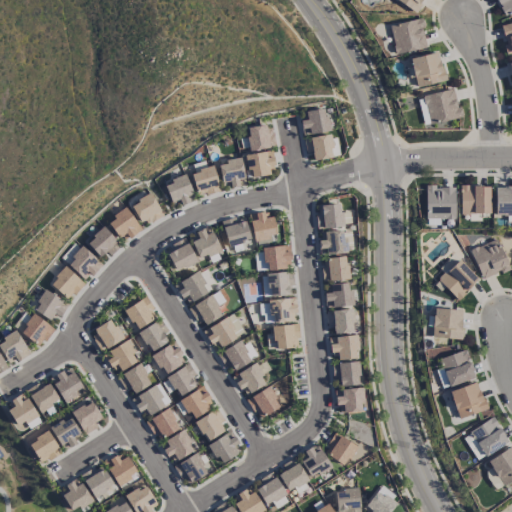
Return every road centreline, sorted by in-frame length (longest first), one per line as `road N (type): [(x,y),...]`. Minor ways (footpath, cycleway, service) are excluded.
road 1 (residential): [(308,0),(354,76),(379,146),(389,363),(403,433),(439,511)]
road 2 (residential): [(287,122),(320,405),(289,446),(183,511)]
road 3 (residential): [(3,390),(65,345),(79,313),(115,270),(163,229),(211,209),(382,169)]
road 4 (residential): [(135,252),(266,460)]
road 5 (residential): [(70,335),(181,511)]
road 6 (residential): [(491,158),(481,64),(463,24)]
road 7 (residential): [(382,169),(511,157)]
